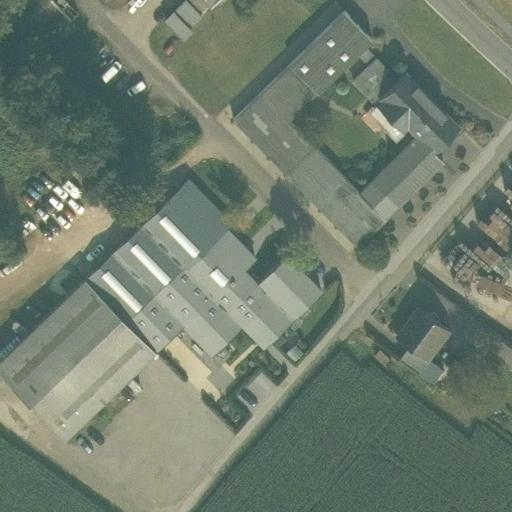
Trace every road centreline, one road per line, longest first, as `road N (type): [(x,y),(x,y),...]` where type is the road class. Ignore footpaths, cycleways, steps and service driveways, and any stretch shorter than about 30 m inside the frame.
road 1 (unclassified): [(372,300),(169,84)]
road 2 (unclassified): [(180,511),(372,300)]
road 3 (residential): [(372,300),(511,132)]
